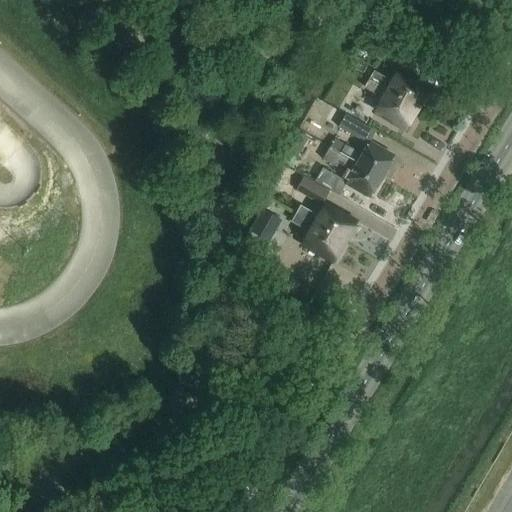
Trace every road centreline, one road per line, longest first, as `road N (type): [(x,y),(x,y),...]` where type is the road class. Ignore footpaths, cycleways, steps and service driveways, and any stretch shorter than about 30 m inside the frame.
road 1 (residential): [(511,86),(502,86),(251,511)]
road 2 (secondary): [(282,511),(511,138)]
